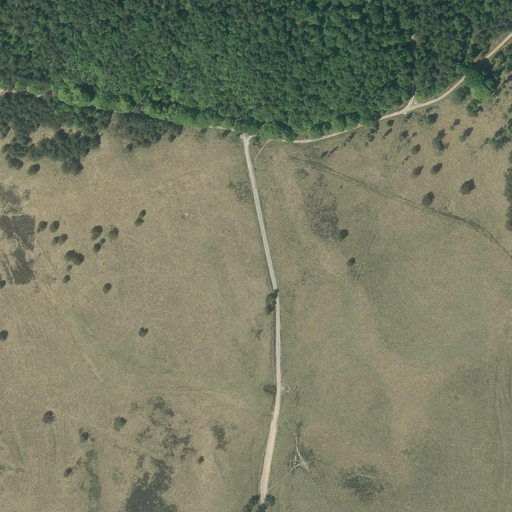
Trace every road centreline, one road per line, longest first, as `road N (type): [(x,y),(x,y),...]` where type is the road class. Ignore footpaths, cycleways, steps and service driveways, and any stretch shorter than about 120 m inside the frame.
road 1 (track): [(264,511),(277,406),(276,301),(244,131)]
road 2 (track): [(244,131),(308,140),(424,105),(511,34)]
road 3 (track): [(0,90),(244,131)]
road 4 (track): [(244,131),(223,0)]
